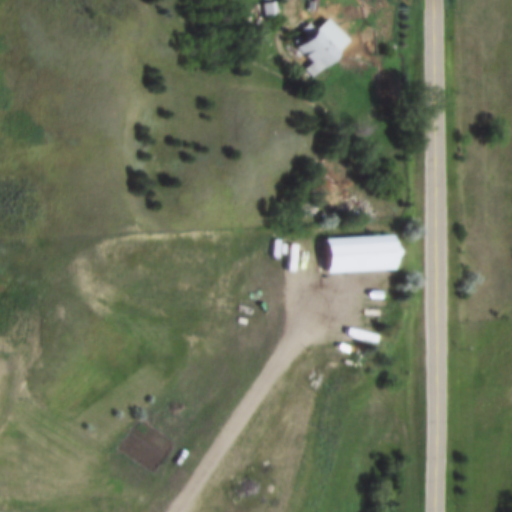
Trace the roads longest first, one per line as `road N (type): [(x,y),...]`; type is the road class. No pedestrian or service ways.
road 1 (residential): [(434,511),(434,173)]
road 2 (residential): [(434,173),(432,0)]
